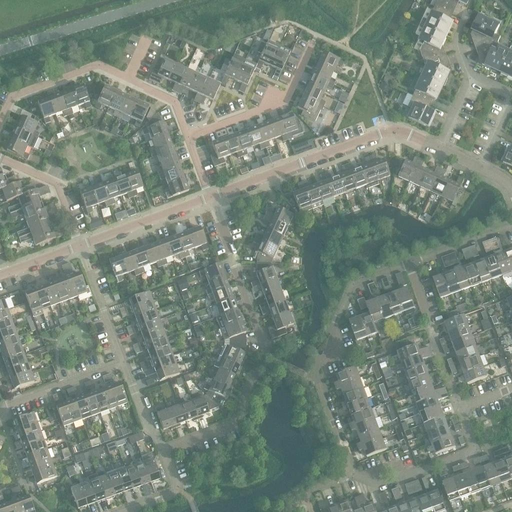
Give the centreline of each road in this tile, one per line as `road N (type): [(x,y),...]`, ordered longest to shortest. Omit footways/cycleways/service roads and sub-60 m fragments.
road 1 (residential): [(163,451),(234,425),(264,356),(211,197)]
road 2 (residential): [(351,473),(314,372),(351,286),(408,264)]
road 3 (residential): [(437,148),(390,130),(211,197)]
road 4 (residential): [(511,389),(459,408),(476,451),(377,485),(351,473)]
road 5 (residential): [(188,137),(285,101),(316,35)]
road 6 (tertiary): [(0,50),(166,0)]
road 7 (residential): [(128,81),(98,66),(12,95),(0,122)]
road 8 (residential): [(211,197),(79,246)]
road 9 (residential): [(0,416),(4,407),(123,363)]
road 10 (residential): [(0,158),(56,183),(79,246)]
road 11 (residential): [(123,363),(79,246)]
